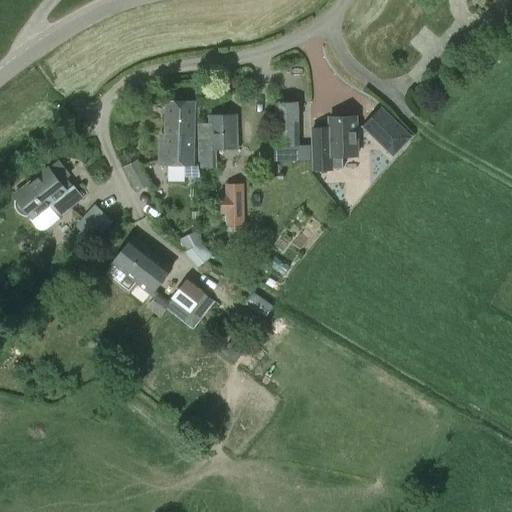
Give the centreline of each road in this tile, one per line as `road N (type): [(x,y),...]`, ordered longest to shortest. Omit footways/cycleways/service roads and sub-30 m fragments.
road 1 (unknown): [(347,0),(296,40),(127,81),(110,98),(103,125),(112,170),(133,208)]
road 2 (unclassified): [(0,66),(114,0)]
